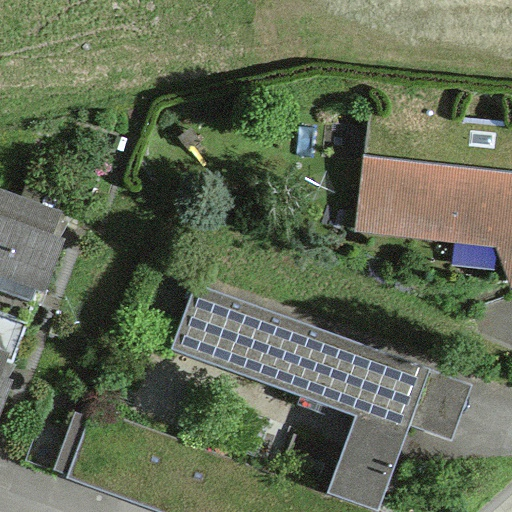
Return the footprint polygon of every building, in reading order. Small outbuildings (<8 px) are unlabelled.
[(511,187),(355,171),(327,167),(313,242),(446,257),(454,295),(511,281),(511,187)] [(0,264),(90,296),(112,235),(0,194),(0,264)] [(480,370),(225,295),(205,364),(410,424),(389,495),(439,510),(480,370)] [(0,425),(29,436),(51,379),(0,359),(0,425)] [(406,511),(127,419),(104,490),(168,511),(406,511)]
